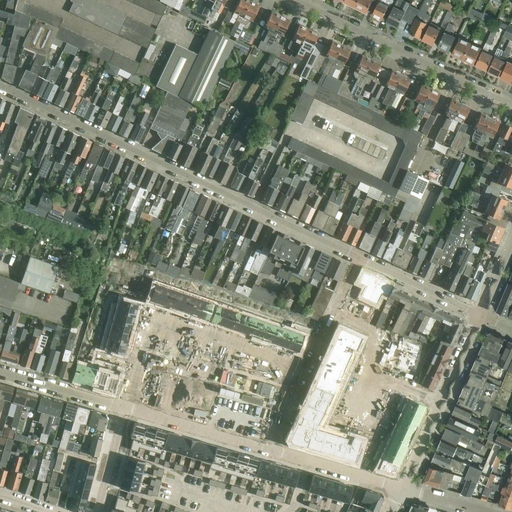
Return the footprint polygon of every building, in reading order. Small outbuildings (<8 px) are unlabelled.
[(17,0),(17,3),(15,10),(20,12),(25,1),(25,0),(17,0)] [(87,9),(90,0),(84,0),(81,7),(84,8),(87,9)] [(92,12),(96,2),(92,0),(90,0),(87,9),(89,10),(92,12)] [(145,8),(148,0),(141,0),(139,6),(145,8)] [(151,11),(155,1),(152,0),(148,0),(145,8),(151,11)] [(177,4),(178,0),(173,0),(173,3),(166,0),(160,0),(159,3),(174,10),(177,4)] [(178,0),(177,4),(174,9),(179,11),(184,0),(178,0)] [(192,11),(190,17),(199,21),(204,24),(208,16),(209,13),(215,0),(204,0),(208,2),(202,16),(192,11)] [(215,0),(209,13),(208,16),(213,19),(216,11),(221,13),(224,7),(226,2),(227,2),(227,0),(215,0)] [(234,37),(251,2),(249,1),(249,0),(240,0),(239,0),(236,7),(237,7),(235,12),(240,15),(230,35),(234,37)] [(372,0),(373,0),(379,2),(379,0),(358,0),(355,7),(356,8),(356,9),(359,11),(361,10),(366,13),(372,0)] [(379,0),(379,2),(372,15),(376,17),(377,19),(379,20),(381,20),(382,20),(389,6),(384,4),(385,0),(379,0)] [(402,0),(396,0),(386,22),(397,28),(409,3),(403,0),(402,0)] [(425,13),(431,0),(425,0),(409,33),(420,39),(431,16),(425,13)] [(25,14),(30,4),(25,1),(20,12),(25,14)] [(156,14),(161,4),(155,1),(151,11),(156,14)] [(97,14),(102,4),(96,2),(92,12),(94,13),(97,14)] [(252,3),(251,2),(234,37),(249,44),(254,34),(243,29),(248,19),(253,21),(255,16),(256,16),(259,9),(260,6),(256,5),(256,3),(254,2),(252,3)] [(74,16),(79,6),(75,4),(73,3),(69,13),(74,16)] [(30,17),(35,6),(30,4),(25,14),(30,17)] [(103,17),(107,7),(102,4),(97,14),(98,15),(103,17)] [(167,7),(161,4),(156,14),(162,16),(167,7)] [(35,19),(39,8),(35,6),(30,17),(35,19)] [(84,8),(81,7),(79,6),(74,16),(79,18),(84,8)] [(108,19),(113,9),(107,7),(103,17),(108,19)] [(40,21),(44,11),(40,9),(40,8),(39,8),(35,19),(40,21)] [(89,10),(87,9),(84,8),(79,18),(84,20),(89,10)] [(0,9),(0,16),(4,17),(3,22),(5,22),(7,23),(10,13),(5,11),(0,9)] [(114,22),(118,12),(113,9),(108,19),(113,22),(114,22)] [(52,44),(55,38),(59,29),(54,27),(49,25),(44,23),(40,21),(35,19),(30,17),(25,14),(20,12),(15,10),(14,14),(10,13),(7,23),(16,25),(31,29),(32,30),(28,36),(24,43),(23,47),(36,52),(34,56),(37,58),(30,72),(26,70),(18,86),(30,92),(52,44)] [(94,13),(92,12),(89,10),(84,20),(89,22),(94,13)] [(452,12),(447,10),(440,26),(445,28),(448,22),(452,12)] [(44,23),(49,13),(44,11),(40,21),(44,23)] [(119,25),(123,15),(118,12),(114,22),(118,24),(119,25)] [(233,14),(228,12),(224,21),(229,23),(233,14)] [(265,51),(281,16),(279,16),(279,14),(277,13),(275,14),(272,12),(271,15),(270,15),(267,21),(268,22),(265,27),(270,30),(264,42),(262,41),(259,48),(265,51)] [(494,16),(484,12),(481,17),(491,22),(494,16)] [(49,25),(54,15),(49,13),(44,23),(49,25)] [(98,15),(97,14),(94,13),(89,22),(94,25),(98,15)] [(54,15),(49,25),(54,27),(58,17),(54,15)] [(99,27),(103,17),(98,15),(94,25),(99,27)] [(125,27),(129,17),(123,15),(119,25),(123,26),(125,27)] [(282,17),(281,16),(265,51),(278,58),(284,45),(274,40),(278,33),(283,36),(285,30),(286,31),(289,24),(290,21),(287,19),(286,18),(284,17),(282,17)] [(63,19),(58,17),(54,27),(59,29),(60,26),(63,19)] [(103,29),(108,19),(103,17),(99,27),(103,29)] [(130,30),(134,20),(129,17),(125,27),(129,29),(130,30)] [(113,22),(108,19),(103,29),(108,32),(113,22)] [(494,25),(481,19),(479,24),(491,30),(494,25)] [(135,32),(140,22),(134,20),(130,30),(134,32),(135,32)] [(118,24),(114,22),(113,22),(108,32),(113,34),(118,24)] [(141,35),(145,25),(140,22),(135,32),(140,34),(141,35)] [(453,25),(448,22),(445,28),(437,47),(449,53),(455,37),(448,34),(453,25)] [(435,25),(430,23),(422,39),(433,45),(440,31),(434,28),(435,25)] [(118,36),(123,26),(119,25),(118,24),(113,34),(118,36)] [(16,25),(14,33),(27,36),(31,29),(16,25)] [(146,37),(151,27),(145,25),(141,35),(146,37)] [(293,64),(309,30),(307,29),(306,27),(304,26),(302,27),(299,25),(298,28),(297,28),(294,35),(295,35),(289,48),(289,49),(294,51),(291,57),(288,56),(285,61),(293,64)] [(490,45),(498,27),(494,25),(491,30),(486,43),(490,45)] [(60,41),(66,29),(60,26),(59,29),(55,38),(60,41)] [(129,29),(125,27),(123,26),(118,36),(124,39),(129,29)] [(152,40),(155,33),(156,30),(151,27),(146,37),(152,40)] [(66,43),(71,32),(66,29),(60,41),(66,43)] [(134,32),(130,30),(129,29),(124,39),(130,42),(134,32)] [(167,157),(185,119),(192,103),(204,108),(235,42),(210,30),(199,54),(177,44),(157,86),(167,91),(167,92),(162,103),(143,146),(144,146),(145,146),(143,145),(151,129),(158,132),(164,138),(152,149),(152,150),(167,157)] [(310,30),(309,30),(293,64),(296,66),(299,59),(302,60),(308,46),(313,48),(319,35),(314,32),(314,31),(311,30),(310,30)] [(501,40),(511,46),(511,44),(511,33),(507,30),(501,40)] [(71,46),(77,34),(71,32),(66,43),(67,44),(71,46)] [(135,44),(140,34),(135,32),(134,32),(130,42),(135,44)] [(77,48),(82,37),(77,34),(71,46),(77,48)] [(141,47),(146,37),(141,35),(140,34),(135,44),(141,47)] [(322,49),(327,38),(322,36),(317,46),(322,49)] [(82,51),(87,39),(82,37),(77,48),(78,49),(82,51)] [(152,40),(146,37),(141,47),(147,50),(152,40)] [(55,38),(52,44),(60,48),(63,42),(60,41),(55,38)] [(463,60),(470,44),(459,38),(452,54),(457,57),(458,58),(460,59),(462,59),(463,60)] [(88,53),(93,42),(87,39),(82,51),(88,53)] [(7,59),(2,78),(12,83),(17,66),(13,65),(19,42),(12,40),(7,59)] [(328,75),(342,46),(340,45),(340,44),(337,42),(336,43),(333,41),(331,44),(330,44),(327,50),(328,51),(325,56),(331,59),(324,73),(328,75)] [(93,56),(98,44),(93,42),(88,53),(90,54),(93,56)] [(77,48),(71,46),(67,44),(65,48),(76,53),(78,49),(77,48)] [(98,59),(104,47),(98,44),(93,56),(98,59)] [(481,49),(470,44),(463,60),(464,60),(464,61),(467,63),(468,62),(473,65),(481,49)] [(343,46),(342,46),(328,75),(325,82),(322,87),(326,89),(332,91),(337,94),(343,82),(332,77),(336,68),(338,69),(343,68),(344,65),(346,60),(347,60),(351,53),(350,53),(351,50),(348,49),(347,47),(344,46),(343,46)] [(499,77),(511,48),(507,46),(502,58),(501,57),(500,60),(495,57),(488,72),(489,72),(488,74),(493,76),(494,75),(499,77)] [(104,61),(109,49),(104,47),(98,59),(104,61)] [(109,64),(115,52),(109,49),(104,61),(108,63),(109,64)] [(307,80),(313,68),(319,55),(321,52),(315,49),(302,77),(307,80)] [(483,49),(475,66),(486,71),(493,56),(486,53),(487,51),(483,49)] [(149,67),(155,52),(148,50),(142,64),(149,67)] [(115,66),(120,54),(115,52),(109,64),(115,66)] [(120,68),(125,57),(120,54),(115,66),(120,68)] [(319,71),(325,58),(319,55),(313,68),(319,71)] [(359,86),(371,60),(370,60),(370,58),(367,57),(366,58),(362,56),(361,59),(360,58),(357,65),(358,65),(355,71),(356,71),(355,74),(356,77),(358,78),(355,84),(359,86)] [(125,71),(130,59),(125,57),(120,68),(125,71)] [(130,73),(135,61),(130,59),(125,71),(130,73)] [(368,78),(373,80),(376,75),(377,75),(380,68),(379,68),(381,65),(377,63),(377,62),(375,61),(373,61),(371,60),(359,86),(354,95),(352,101),(354,102),(358,104),(361,98),(359,97),(365,83),(366,83),(368,78)] [(135,76),(141,64),(135,61),(130,73),(135,76)] [(511,83),(511,79),(511,64),(507,62),(500,78),(501,78),(502,80),(504,81),(505,81),(511,83)] [(62,68),(56,66),(54,70),(41,97),(51,102),(58,86),(54,84),(62,68)] [(41,97),(54,70),(48,67),(42,78),(39,77),(31,92),(41,97)] [(280,81),(285,74),(278,69),(273,76),(280,81)] [(387,106),(388,105),(402,75),(400,74),(400,73),(397,72),(396,72),(393,71),(391,73),(387,80),(388,80),(385,86),(391,88),(383,104),(387,106)] [(73,74),(68,72),(53,103),(63,108),(70,93),(67,92),(73,78),(71,78),(73,74)] [(381,84),(385,76),(379,73),(375,81),(381,84)] [(140,86),(142,80),(131,74),(128,80),(140,86)] [(83,117),(90,101),(78,95),(86,78),(80,75),(65,109),(75,113),(83,117)] [(403,75),(402,75),(388,105),(397,109),(403,97),(406,89),(407,89),(410,82),(411,79),(407,78),(407,76),(404,75),(403,75)] [(320,86),(318,85),(308,81),(299,99),(312,104),(315,98),(320,86)] [(352,101),(354,95),(349,92),(347,88),(349,85),(343,82),(337,94),(343,97),(348,99),(352,101)] [(373,94),(378,85),(372,82),(368,91),(373,94)] [(378,99),(384,87),(378,84),(378,85),(373,94),(372,97),(378,99)] [(418,115),(431,89),(430,89),(429,87),(427,86),(425,86),(421,85),(420,87),(419,87),(416,94),(417,94),(414,100),(419,102),(415,113),(418,115)] [(326,89),(322,87),(320,86),(315,98),(320,101),(326,89)] [(162,103),(167,92),(162,89),(157,101),(162,103)] [(326,103),(332,91),(326,89),(320,101),(326,103)] [(432,90),(431,89),(418,115),(416,120),(421,122),(423,118),(426,112),(430,114),(435,103),(436,104),(439,97),(439,96),(440,94),(437,92),(436,91),(434,89),(432,90)] [(101,94),(95,91),(90,101),(83,117),(93,122),(100,107),(96,105),(101,94)] [(239,102),(242,96),(233,91),(230,97),(239,102)] [(337,94),(332,91),(326,103),(332,106),(337,94)] [(115,97),(108,94),(95,123),(105,127),(111,113),(108,111),(115,97)] [(337,108),(343,97),(337,94),(332,106),(337,108)] [(124,99),(120,97),(106,128),(116,132),(123,118),(118,116),(124,105),(122,104),(124,99)] [(140,100),(134,97),(118,133),(127,138),(137,118),(132,116),(140,100)] [(343,111),(348,99),(343,97),(337,108),(343,111)] [(409,99),(403,97),(397,109),(403,112),(409,99)] [(309,111),(312,104),(299,99),(296,105),(309,111)] [(354,102),(352,101),(348,99),(343,111),(348,114),(354,102)] [(448,129),(460,104),(459,103),(459,102),(456,101),(455,101),(451,99),(450,102),(449,102),(446,109),(447,109),(444,114),(449,117),(448,119),(447,118),(442,128),(441,128),(435,140),(442,143),(448,129)] [(154,104),(147,100),(129,139),(139,143),(146,128),(143,127),(154,104)] [(16,105),(6,101),(1,115),(0,118),(0,132),(2,133),(6,123),(9,124),(16,105)] [(360,104),(358,104),(354,102),(348,114),(354,116),(360,104)] [(360,119),(365,107),(360,104),(354,116),(360,119)] [(462,104),(460,104),(448,129),(453,132),(457,123),(456,122),(457,121),(462,123),(465,118),(466,118),(469,111),(468,111),(469,108),(466,107),(466,105),(464,104),(462,104)] [(20,107),(15,122),(18,123),(3,159),(13,163),(15,158),(33,114),(20,107)] [(365,122),(371,110),(365,107),(360,119),(365,122)] [(218,109),(214,116),(218,118),(222,120),(224,116),(232,120),(234,117),(218,109)] [(371,124),(377,112),(371,110),(365,122),(371,124)] [(376,127),(382,115),(377,112),(371,124),(376,127)] [(428,120),(421,133),(424,134),(427,136),(436,117),(430,114),(428,120)] [(478,144),(490,118),(489,118),(489,116),(486,115),(485,115),(481,114),(480,116),(479,116),(476,123),(477,123),(474,129),(479,131),(478,133),(477,133),(473,142),(478,144)] [(382,130),(388,118),(382,115),(376,127),(382,130)] [(29,149),(34,151),(47,120),(38,116),(28,139),(32,141),(29,149)] [(222,120),(218,118),(214,116),(207,131),(215,135),(222,120)] [(388,132),(393,120),(388,118),(382,130),(388,132)] [(492,119),(490,118),(478,144),(482,146),(487,135),(492,138),(495,132),(496,133),(499,126),(498,125),(500,123),(496,121),(496,120),(493,119),(492,119)] [(190,121),(185,119),(167,157),(176,161),(184,146),(180,144),(190,121)] [(393,135),(399,123),(393,120),(388,132),(393,135)] [(40,168),(58,126),(49,121),(41,140),(45,142),(35,166),(40,168)] [(194,147),(204,126),(197,122),(179,162),(188,167),(197,148),(194,147)] [(399,137),(405,125),(399,123),(393,135),(399,137)] [(405,140),(410,128),(405,125),(399,137),(405,140)] [(511,129),(511,127),(506,125),(500,136),(507,139),(510,134),(511,129)] [(67,130),(58,126),(40,168),(38,174),(45,178),(52,163),(49,161),(55,145),(60,147),(67,130)] [(417,149),(424,134),(421,133),(410,128),(405,140),(408,142),(407,145),(417,149)] [(69,131),(53,167),(61,171),(68,153),(72,155),(79,136),(69,131)] [(457,149),(464,134),(458,131),(451,147),(457,149)] [(470,137),(464,134),(457,149),(472,157),(472,156),(474,151),(465,147),(470,137)] [(225,184),(231,171),(233,166),(230,165),(236,152),(238,153),(245,139),(237,135),(216,180),(225,184)] [(356,149),(361,139),(356,136),(351,146),(356,149)] [(511,141),(507,139),(500,136),(495,147),(493,151),(510,159),(511,154),(500,149),(503,145),(506,146),(507,145),(511,146),(511,148),(510,152),(511,152),(511,141)] [(76,165),(77,166),(82,168),(92,142),(81,137),(68,169),(73,172),(76,165)] [(204,174),(218,143),(219,142),(212,138),(205,154),(203,152),(195,170),(204,174)] [(276,148),(279,143),(267,138),(265,143),(276,148)] [(294,150),(298,140),(293,138),(288,148),(292,150),(294,150)] [(361,151),(366,141),(361,139),(356,149),(361,151)] [(299,153),(304,143),(298,140),(294,150),(297,152),(299,153)] [(367,154),(371,144),(366,141),(361,151),(367,154)] [(94,143),(79,181),(84,183),(89,170),(90,170),(93,169),(94,168),(96,165),(103,147),(94,143)] [(224,146),(218,143),(204,174),(213,178),(221,161),(218,160),(224,146)] [(305,156),(310,146),(304,143),(299,153),(305,156)] [(372,156),(376,146),(371,144),(367,154),(372,156)] [(414,155),(417,149),(407,145),(404,150),(414,155)] [(311,158),(315,148),(310,146),(305,156),(310,158),(311,158)] [(377,158),(382,149),(376,146),(372,156),(377,158)] [(487,163),(488,161),(493,151),(495,147),(493,146),(491,150),(485,147),(482,153),(475,150),(474,151),(472,156),(487,162),(487,163)] [(105,148),(92,181),(98,184),(104,168),(108,169),(114,153),(105,148)] [(316,161),(321,151),(315,148),(311,158),(316,161)] [(31,158),(34,151),(29,149),(26,156),(31,158)] [(271,157),(273,151),(265,149),(263,154),(271,157)] [(387,151),(382,149),(377,158),(382,161),(387,151)] [(412,160),(414,155),(404,150),(402,156),(412,160)] [(322,164),(327,154),(321,151),(316,161),(322,164)] [(310,158),(305,156),(299,153),(297,152),(295,157),(308,163),(310,158)] [(104,182),(102,190),(107,192),(115,174),(118,175),(125,158),(116,154),(104,182)] [(328,166),(332,156),(327,154),(322,164),(323,164),(328,166)] [(333,169),(338,159),(332,156),(328,166),(333,169)] [(409,166),(412,160),(402,156),(399,161),(409,166)] [(17,172),(22,161),(15,158),(13,163),(11,169),(17,172)] [(242,192),(256,161),(250,158),(242,175),(237,173),(230,187),(242,192)] [(253,197),(259,183),(254,180),(263,161),(257,158),(256,161),(242,192),(253,197)] [(323,164),(322,164),(316,161),(311,158),(310,158),(308,163),(321,169),(323,164)] [(339,172),(344,162),(338,159),(333,169),(339,172)] [(129,160),(121,177),(126,179),(116,202),(121,204),(139,164),(129,160)] [(457,160),(444,186),(452,190),(464,163),(457,160)] [(407,171),(409,166),(399,161),(397,167),(407,171)] [(485,166),(490,168),(511,178),(511,166),(505,164),(503,169),(497,167),(498,165),(488,161),(487,163),(487,162),(485,166)] [(345,174),(349,164),(344,162),(339,172),(345,174)] [(351,177),(355,167),(349,164),(345,174),(348,176),(351,177)] [(131,211),(131,210),(149,169),(140,165),(132,182),(137,184),(126,208),(131,211)] [(272,206),(290,169),(284,166),(282,170),(277,168),(261,201),(272,206)] [(511,178),(490,168),(485,166),(483,172),(493,177),(494,175),(499,178),(497,183),(492,180),(489,186),(500,191),(502,186),(509,189),(510,188),(511,188),(511,178)] [(356,180),(361,170),(355,167),(351,177),(356,180)] [(404,177),(407,171),(397,167),(394,172),(404,177)] [(158,173),(149,169),(131,210),(135,212),(145,188),(150,191),(158,173)] [(362,183),(366,172),(361,170),(356,180),(360,182),(362,183)] [(410,195),(420,200),(421,200),(429,181),(417,176),(417,175),(408,171),(399,190),(410,195)] [(367,185),(372,175),(366,172),(362,183),(367,185)] [(402,182),(404,177),(394,172),(392,178),(402,182)] [(157,208),(170,179),(161,175),(154,193),(158,194),(153,206),(157,208)] [(373,188),(378,178),(372,175),(367,185),(371,187),(373,188)] [(284,213),(296,188),(301,178),(295,176),(290,185),(286,195),(281,193),(274,207),(284,213)] [(356,180),(351,177),(348,176),(346,181),(357,187),(360,182),(356,180)] [(379,191),(384,180),(378,178),(373,188),(379,191)] [(395,198),(402,182),(392,178),(389,183),(385,193),(395,198)] [(178,183),(170,179),(157,208),(161,210),(166,199),(171,201),(178,183)] [(385,193),(389,183),(384,180),(379,191),(383,192),(385,193)] [(297,218),(312,186),(307,183),(298,201),(293,198),(286,213),(297,218)] [(178,217),(191,189),(182,185),(174,202),(178,204),(175,212),(173,212),(166,229),(172,231),(178,217)] [(498,196),(500,191),(489,186),(487,192),(492,194),(490,199),(473,191),(471,196),(503,210),(504,209),(506,208),(507,206),(506,204),(507,201),(505,200),(505,199),(498,196)] [(383,192),(379,191),(373,188),(371,187),(367,196),(379,201),(383,192)] [(449,200),(452,193),(442,188),(438,195),(449,200)] [(199,193),(191,189),(178,217),(172,231),(176,234),(183,219),(187,221),(199,193)] [(322,230),(340,193),(334,190),(323,213),(318,210),(311,225),(322,230)] [(406,203),(410,195),(399,190),(395,198),(406,203)] [(56,198),(44,192),(37,207),(49,213),(56,198)] [(344,195),(340,193),(322,230),(332,235),(339,220),(334,218),(342,202),(344,195)] [(197,233),(212,200),(203,195),(195,212),(199,214),(188,238),(194,240),(197,233)] [(308,224),(321,198),(315,195),(310,207),(306,205),(299,219),(308,224)] [(416,208),(420,200),(410,195),(406,203),(416,208)] [(446,206),(449,200),(438,195),(435,202),(446,206)] [(503,211),(503,210),(471,196),(467,203),(480,208),(481,205),(487,207),(484,213),(489,216),(489,217),(496,220),(496,219),(499,220),(501,216),(502,216),(504,213),(503,211)] [(346,241),(358,214),(364,202),(358,199),(351,213),(349,218),(346,216),(343,223),(343,222),(336,237),(346,241)] [(221,204),(212,200),(197,233),(194,240),(192,243),(201,247),(205,237),(202,235),(209,219),(213,221),(221,204)] [(443,213),(446,206),(435,202),(433,208),(443,213)] [(413,214),(416,208),(406,203),(403,209),(413,214)] [(219,239),(233,210),(224,206),(216,222),(220,224),(214,237),(219,239)] [(441,219),(443,213),(433,208),(430,214),(441,219)] [(409,224),(413,214),(403,209),(399,219),(409,224)] [(60,224),(62,217),(36,210),(34,217),(60,224)] [(241,214),(233,210),(219,239),(214,251),(219,253),(230,229),(234,231),(241,214)] [(504,228),(473,215),(464,211),(459,221),(457,220),(454,226),(453,225),(445,243),(437,262),(449,268),(459,246),(463,248),(471,252),(473,247),(478,236),(489,241),(497,244),(504,228)] [(364,217),(358,214),(346,241),(355,246),(362,232),(358,230),(364,217)] [(369,252),(386,216),(382,214),(377,224),(375,223),(369,235),(365,233),(358,247),(369,252)] [(438,225),(441,219),(430,214),(427,221),(438,225)] [(240,249),(253,220),(245,216),(237,233),(241,234),(230,260),(234,262),(235,261),(240,249)] [(74,227),(76,221),(66,217),(64,223),(74,227)] [(262,224),(253,220),(240,249),(246,251),(251,239),(255,241),(262,224)] [(86,232),(88,226),(76,221),(74,227),(86,232)] [(435,232),(438,225),(427,221),(424,227),(435,232)] [(380,258),(396,225),(390,223),(382,241),(378,239),(371,254),(380,258)] [(98,237),(100,230),(88,226),(86,232),(98,237)] [(260,272),(278,231),(268,227),(260,244),(263,246),(261,251),(258,249),(256,250),(247,271),(258,276),(260,272)] [(417,237),(420,229),(413,227),(410,235),(417,237)] [(109,234),(100,230),(98,237),(107,240),(109,234)] [(281,260),(291,238),(289,237),(278,231),(260,272),(270,276),(275,265),(268,262),(271,256),(278,259),(281,260)] [(391,263),(397,249),(404,233),(399,231),(393,245),(389,244),(382,259),(391,263)] [(416,275),(432,238),(426,236),(417,258),(413,256),(407,270),(416,275)] [(291,275),(305,245),(294,239),(294,240),(291,238),(281,260),(283,261),(283,262),(291,266),(288,273),(280,269),(276,276),(288,282),(291,275)] [(405,269),(417,244),(408,240),(403,251),(400,250),(397,249),(391,263),(393,264),(405,269)] [(429,281),(437,262),(445,243),(439,240),(436,248),(435,247),(429,262),(425,260),(418,276),(429,281)] [(495,253),(499,244),(497,244),(489,241),(486,249),(495,253)] [(308,264),(315,250),(315,249),(305,245),(291,275),(307,282),(314,267),(308,264)] [(478,249),(473,247),(471,252),(467,262),(472,264),(478,249)] [(467,262),(471,252),(463,248),(456,265),(452,273),(450,273),(444,288),(453,292),(467,262)] [(240,249),(235,261),(240,263),(246,251),(240,249)] [(321,252),(315,250),(308,264),(314,267),(316,268),(313,275),(322,279),(332,257),(321,252)] [(50,293),(59,266),(31,257),(22,283),(27,285),(50,293)] [(157,266),(159,262),(149,258),(147,262),(157,266)] [(334,258),(326,275),(338,281),(346,264),(334,258)] [(102,284),(117,289),(120,277),(118,277),(122,264),(110,260),(102,284)] [(166,273),(169,266),(159,262),(157,266),(156,269),(166,273)] [(465,297),(473,279),(469,277),(473,268),(468,265),(455,293),(465,297)] [(475,302),(487,274),(481,271),(483,269),(482,266),(479,265),(473,279),(465,297),(475,302)] [(179,277),(180,274),(181,270),(169,266),(166,273),(179,277)] [(190,278),(191,276),(193,271),(182,267),(181,270),(180,274),(190,278)] [(201,281),(204,273),(193,269),(193,271),(191,276),(201,281)] [(364,273),(359,284),(366,287),(362,298),(369,301),(379,280),(364,273)] [(22,283),(0,275),(0,297),(14,302),(18,290),(25,292),(27,285),(22,283)] [(379,280),(369,301),(376,305),(381,294),(388,297),(393,287),(379,280)] [(155,283),(149,300),(160,303),(165,287),(155,283)] [(511,302),(511,285),(508,284),(496,312),(506,317),(511,302)] [(248,297),(251,289),(243,285),(242,287),(237,285),(234,291),(248,297)] [(253,299),(259,287),(254,285),(251,289),(248,297),(251,298),(253,299)] [(321,285),(317,296),(329,301),(334,291),(321,285)] [(165,287),(160,303),(169,307),(175,290),(165,287)] [(259,301),(265,289),(259,287),(253,299),(259,301)] [(403,291),(393,287),(386,304),(391,306),(394,299),(398,302),(403,291)] [(114,299),(116,292),(105,289),(103,296),(114,299)] [(264,303),(270,291),(265,289),(259,301),(264,303)] [(78,303),(81,296),(66,290),(63,298),(78,303)] [(175,290),(169,307),(179,310),(185,293),(175,290)] [(270,305),(276,293),(270,291),(264,303),(270,305)] [(276,307),(282,295),(276,292),(276,293),(270,305),(276,307)] [(185,293),(179,310),(188,313),(194,297),(185,293)] [(405,305),(393,332),(398,334),(415,297),(405,293),(400,303),(405,305)] [(329,301),(317,296),(314,301),(327,307),(329,301)] [(194,297),(188,313),(198,317),(204,300),(194,297)] [(415,297),(398,334),(403,335),(415,309),(420,312),(424,301),(415,297)] [(121,300),(119,311),(136,315),(138,304),(121,300)] [(204,300),(198,317),(209,320),(214,304),(204,300)] [(327,307),(314,301),(312,306),(324,312),(327,307)] [(422,333),(435,306),(426,302),(418,319),(422,321),(418,331),(422,333)] [(217,304),(211,321),(221,325),(227,308),(217,304)] [(324,312),(312,306),(310,311),(322,317),(324,312)] [(445,311),(435,306),(422,333),(428,336),(436,319),(440,322),(445,311)] [(227,308),(221,325),(231,328),(237,311),(227,308)] [(9,351),(20,313),(14,311),(0,360),(17,364),(21,349),(14,347),(13,352),(9,351)] [(119,311),(116,321),(133,326),(136,315),(119,311)] [(237,311),(231,328),(241,331),(246,315),(237,311)] [(322,317),(310,311),(307,317),(320,322),(322,317)] [(387,314),(382,312),(375,327),(380,329),(387,314)] [(448,334),(456,316),(447,312),(442,322),(447,324),(444,331),(448,334)] [(246,315),(241,331),(250,335),(256,318),(246,315)] [(464,320),(456,316),(448,334),(445,341),(455,345),(465,323),(464,320)] [(256,318),(250,335),(260,338),(266,321),(256,318)] [(116,321),(113,332),(130,336),(133,326),(116,321)] [(266,321),(260,338),(270,341),(275,325),(266,321)] [(275,325),(270,341),(279,345),(285,328),(275,325)] [(297,422),(289,439),(291,444),(356,463),(357,459),(363,439),(348,434),(347,438),(314,428),(316,423),(320,425),(352,353),(348,351),(350,347),(357,350),(363,337),(340,327),(300,416),(302,417),(299,423),(297,422)] [(285,328),(279,345),(289,348),(295,331),(285,328)] [(30,368),(40,335),(41,332),(34,330),(28,350),(25,349),(20,365),(30,368)] [(295,331),(289,348),(299,351),(305,335),(295,331)] [(113,332),(110,342),(127,347),(130,336),(113,332)] [(487,334),(484,340),(494,345),(492,349),(498,352),(504,339),(490,333),(490,332),(486,334),(487,334)] [(76,335),(69,333),(57,376),(68,379),(75,356),(70,355),(76,335)] [(420,337),(411,333),(410,333),(408,337),(418,341),(420,337)] [(168,334),(152,341),(158,353),(178,344),(175,337),(171,339),(168,334)] [(47,337),(40,335),(30,368),(41,372),(46,356),(42,355),(47,337)] [(58,339),(53,338),(43,372),(54,375),(61,352),(55,350),(58,339)] [(498,352),(492,349),(494,345),(484,340),(478,353),(494,360),(497,361),(501,353),(498,352)] [(507,370),(511,359),(511,342),(509,341),(497,365),(507,370)] [(110,342),(107,353),(124,358),(127,347),(110,342)] [(403,342),(397,368),(416,373),(423,347),(403,342)] [(431,345),(431,346),(429,350),(448,358),(453,349),(440,343),(440,344),(436,342),(434,347),(431,345)] [(444,368),(448,358),(429,350),(427,354),(430,355),(433,355),(435,355),(432,363),(444,368)] [(500,387),(493,384),(486,381),(494,360),(478,353),(475,361),(474,361),(469,373),(460,394),(460,395),(457,403),(488,417),(500,388),(500,387)] [(163,377),(165,365),(159,364),(161,357),(147,354),(140,387),(159,391),(162,377),(163,377)] [(202,355),(197,374),(207,377),(212,357),(202,355)] [(511,359),(507,370),(502,383),(500,387),(500,388),(509,392),(511,385),(511,359)] [(425,360),(421,371),(439,379),(443,370),(431,364),(429,368),(426,367),(429,362),(425,360)] [(224,362),(223,369),(234,371),(235,364),(224,362)] [(77,363),(72,380),(83,383),(88,366),(77,363)] [(97,369),(93,386),(103,389),(110,367),(99,364),(97,369)] [(382,374),(414,387),(418,377),(386,365),(382,374)] [(88,366),(83,383),(93,386),(97,369),(88,366)] [(110,367),(103,389),(113,392),(115,391),(121,370),(110,367)] [(434,389),(439,379),(421,371),(417,384),(434,389)] [(212,385),(223,388),(224,383),(214,380),(212,385)] [(201,388),(209,390),(211,384),(204,381),(201,388)] [(14,388),(3,385),(0,396),(0,414),(0,412),(1,413),(5,400),(10,401),(14,388)] [(248,385),(246,390),(253,393),(255,387),(248,385)] [(19,420),(27,392),(17,389),(13,402),(18,404),(11,427),(17,428),(19,420)] [(217,413),(137,391),(133,405),(214,427),(217,413)] [(265,420),(273,423),(285,394),(276,391),(265,420)] [(38,395),(27,392),(19,420),(25,422),(27,416),(30,407),(34,408),(38,395)] [(232,394),(231,400),(251,404),(252,398),(232,394)] [(47,416),(52,399),(42,396),(37,411),(42,412),(41,416),(38,424),(45,426),(47,416)] [(226,408),(228,401),(219,398),(217,405),(226,408)] [(411,398),(406,409),(422,416),(427,406),(411,398)] [(63,402),(52,399),(47,416),(45,426),(43,434),(48,436),(53,416),(54,416),(56,416),(59,417),(59,416),(63,402)] [(346,426),(351,404),(340,402),(339,408),(331,407),(328,419),(339,421),(338,424),(346,426)] [(75,416),(78,406),(67,403),(63,416),(63,418),(67,420),(59,448),(65,450),(70,434),(75,416)] [(252,411),(263,415),(266,408),(255,404),(252,411)] [(452,414),(457,416),(478,426),(480,421),(470,416),(472,412),(456,404),(452,414)] [(90,410),(78,406),(75,416),(70,434),(73,435),(74,432),(77,433),(80,424),(85,425),(90,410)] [(374,421),(377,413),(356,407),(354,416),(374,421)] [(406,409),(401,419),(417,426),(422,416),(406,409)] [(89,416),(84,436),(87,436),(90,427),(97,429),(95,438),(102,440),(108,418),(106,414),(91,410),(89,416)] [(487,421),(511,428),(511,425),(511,420),(489,414),(487,421)] [(386,428),(392,430),(397,419),(391,417),(386,428)] [(450,418),(446,427),(476,441),(478,436),(466,431),(468,426),(450,418)] [(401,419),(397,428),(413,436),(417,426),(401,419)] [(132,424),(128,437),(132,438),(129,450),(136,452),(137,447),(144,425),(140,424),(134,423),(132,424)] [(335,432),(336,426),(323,423),(321,428),(335,432)] [(144,425),(137,447),(148,451),(150,443),(154,429),(154,428),(151,427),(144,425)] [(476,441),(446,427),(441,438),(456,444),(458,440),(470,446),(470,445),(480,449),(483,444),(476,441)] [(150,443),(148,451),(159,454),(160,448),(165,431),(154,428),(154,429),(150,443)] [(397,428),(392,438),(408,446),(413,436),(397,428)] [(165,431),(160,448),(171,451),(175,434),(165,431)] [(27,437),(16,434),(14,441),(25,444),(27,437)] [(175,434),(171,451),(181,454),(186,437),(175,434)] [(510,450),(511,446),(511,442),(497,435),(494,441),(494,443),(500,446),(510,450)] [(98,457),(103,440),(102,440),(95,438),(87,436),(84,436),(83,442),(91,445),(89,453),(80,451),(79,455),(88,457),(88,454),(98,457)] [(186,437),(181,454),(191,457),(196,440),(186,437)] [(392,438),(388,448),(404,455),(408,446),(392,438)] [(5,470),(14,441),(7,439),(0,463),(0,485),(4,487),(8,471),(5,470)] [(471,460),(473,454),(441,439),(436,450),(452,457),(454,453),(471,460)] [(492,448),(494,443),(494,441),(488,439),(485,445),(492,448)] [(196,440),(191,457),(202,460),(207,443),(196,440)] [(207,443),(202,460),(212,463),(217,446),(207,443)] [(492,467),(494,460),(496,455),(500,446),(494,443),(492,448),(481,472),(481,473),(487,476),(492,467)] [(212,463),(210,469),(221,472),(228,450),(217,446),(212,463)] [(388,448),(383,458),(399,465),(404,455),(388,448)] [(228,450),(221,472),(232,475),(238,453),(233,451),(231,451),(228,450)] [(19,453),(16,452),(7,488),(17,491),(22,473),(18,472),(22,457),(18,456),(19,453)] [(435,452),(431,462),(448,469),(449,465),(453,467),(452,468),(466,474),(465,478),(466,479),(477,482),(481,473),(481,472),(435,452)] [(238,453),(232,475),(243,478),(249,456),(238,453)] [(34,457),(32,456),(19,492),(29,495),(35,480),(31,478),(37,461),(33,459),(34,457)] [(249,456),(243,478),(253,481),(255,476),(260,459),(257,458),(249,456)] [(127,457),(124,468),(141,472),(144,462),(127,457)] [(378,469),(393,474),(396,472),(399,465),(383,458),(378,469)] [(43,459),(33,497),(43,501),(48,483),(44,482),(50,461),(47,461),(43,459)] [(77,459),(73,471),(93,476),(96,464),(77,459)] [(260,459),(255,476),(265,479),(270,462),(260,459)] [(270,462),(265,479),(275,482),(280,465),(270,462)] [(280,465),(275,482),(284,485),(289,468),(280,465)] [(451,481),(453,475),(428,467),(423,480),(425,483),(446,490),(449,481),(451,481)] [(124,468),(122,478),(139,482),(141,472),(124,468)] [(289,468),(284,485),(295,488),(300,471),(289,468)] [(73,471),(70,483),(90,488),(90,486),(91,482),(92,479),(93,476),(73,471)] [(58,474),(53,472),(46,502),(52,504),(52,503),(56,504),(59,491),(54,489),(58,474)] [(491,474),(485,486),(489,488),(494,475),(491,474)] [(312,475),(308,491),(318,494),(323,478),(312,475)] [(122,478),(119,488),(136,492),(139,482),(122,478)] [(323,478),(318,494),(328,497),(333,480),(323,478)] [(471,497),(477,482),(466,479),(460,493),(471,497)] [(333,480),(328,497),(338,500),(342,483),(333,480)] [(511,496),(511,483),(507,481),(506,482),(503,481),(501,487),(502,487),(501,492),(502,493),(511,496)] [(68,491),(67,495),(87,500),(90,488),(70,483),(68,491)] [(342,483),(338,500),(348,503),(353,486),(342,483)] [(487,497),(490,488),(489,488),(485,486),(481,495),(480,499),(485,501),(487,497)] [(364,490),(359,489),(355,498),(360,499),(364,490)] [(362,505),(361,507),(377,511),(384,498),(383,495),(367,491),(362,501),(365,503),(364,505),(362,505)] [(511,509),(511,496),(502,493),(500,498),(498,498),(496,504),(511,509)] [(66,499),(64,508),(73,511),(83,511),(84,509),(85,505),(87,500),(67,495),(66,499)] [(109,508),(108,511),(121,511),(124,505),(127,499),(117,497),(113,510),(109,508)] [(217,506),(219,500),(213,498),(211,504),(217,506)]
